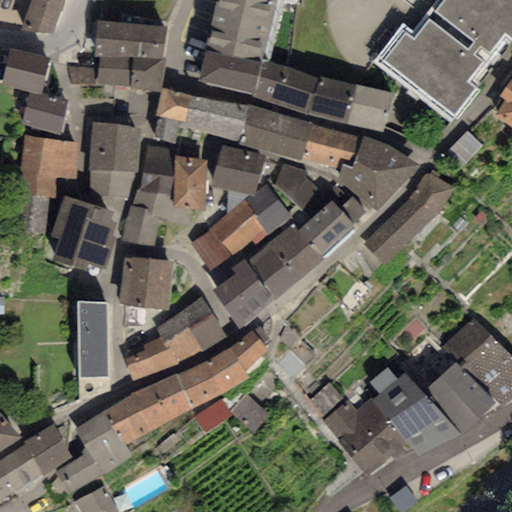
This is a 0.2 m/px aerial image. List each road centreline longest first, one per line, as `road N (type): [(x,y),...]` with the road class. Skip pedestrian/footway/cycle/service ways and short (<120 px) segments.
road 1 (residential): [(511,419),(341,511)]
road 2 (residential): [(82,0),(64,55),(8,41),(0,49)]
